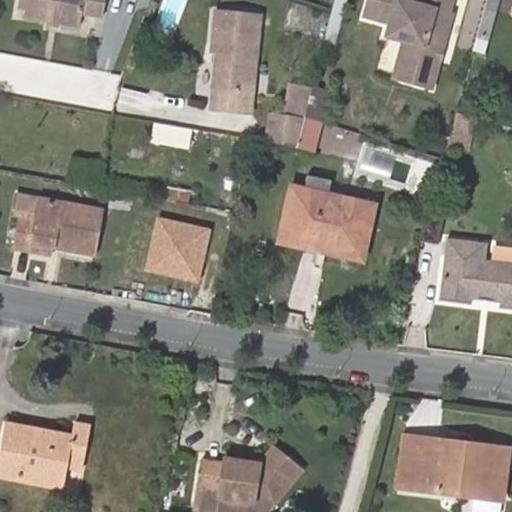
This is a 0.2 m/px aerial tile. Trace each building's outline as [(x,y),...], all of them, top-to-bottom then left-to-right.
[(18,0),(17,13),(49,20),(59,21),(80,25),(83,12),(103,15),(105,0),(18,0)] [(425,91),(450,18),(445,16),(450,0),(413,0),(412,5),(397,0),(363,0),(359,14),(385,23),(381,36),(399,42),(387,78),(425,91)] [(450,18),(456,0),(450,0),(445,16),(450,18)] [(218,41),(218,50),(214,111),(252,113),(259,12),(214,10),(212,41),(218,41)] [(294,146),(308,87),(286,84),(281,111),(266,110),(262,140),(294,146)] [(308,87),(294,146),(313,151),(328,89),(309,84),(308,87)] [(351,158),(356,137),(326,130),(321,151),(351,158)] [(78,183),(96,185),(99,165),(81,163),(78,183)] [(166,212),(187,213),(188,187),(168,185),(166,212)] [(375,205),(291,187),(279,243),(363,261),(375,205)] [(32,243),(53,246),(94,253),(101,210),(39,199),(36,219),(21,217),(14,248),(31,251),(32,243)] [(473,297),(501,300),(500,306),(511,307),(511,260),(486,258),(487,241),(449,236),(442,298),(472,301),(473,297)] [(51,255),(53,246),(32,243),(31,251),(51,255)] [(76,452),(92,456),(97,427),(83,424),(79,436),(12,423),(2,474),(68,489),(73,465),(76,452)] [(479,454),(480,446),(407,435),(399,487),(413,489),(421,445),(479,454)] [(510,451),(480,446),(479,454),(421,445),(413,489),(502,502),(510,451)] [(226,496),(281,504),(309,470),(280,448),(266,464),(230,460),(226,496)] [(89,468),(92,456),(76,452),(73,465),(89,468)] [(221,494),(225,463),(202,460),(196,505),(219,508),(221,494)] [(226,496),(224,511),(230,511),(274,511),(281,504),(226,496)]
